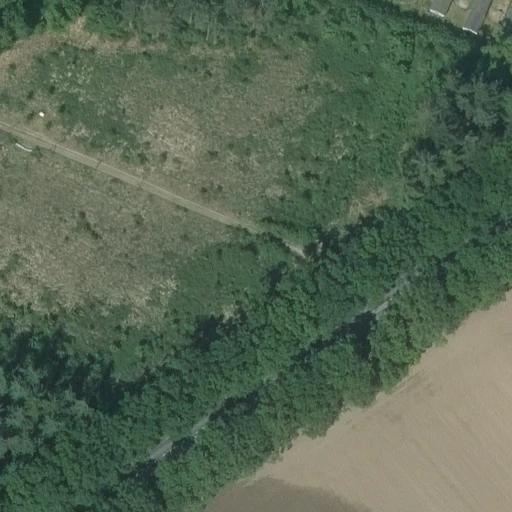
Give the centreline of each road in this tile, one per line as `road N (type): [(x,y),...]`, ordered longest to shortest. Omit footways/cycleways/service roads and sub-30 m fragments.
road 1 (secondary): [(84,511),(511,218)]
road 2 (track): [(338,277),(1,511)]
road 3 (track): [(511,161),(338,277)]
